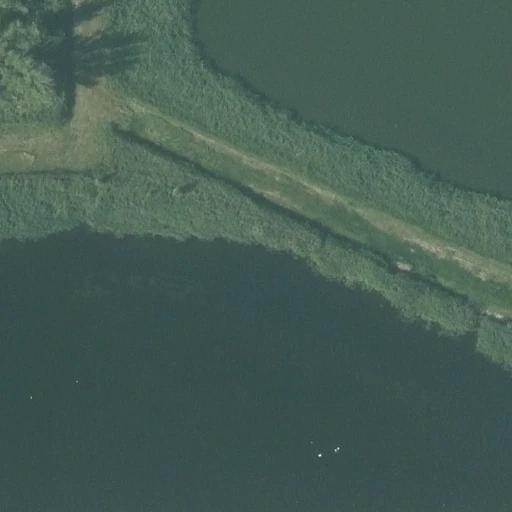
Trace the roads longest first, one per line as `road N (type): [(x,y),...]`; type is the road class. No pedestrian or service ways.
road 1 (track): [(87,97),(511,296)]
road 2 (track): [(0,155),(56,150),(83,135),(83,0)]
